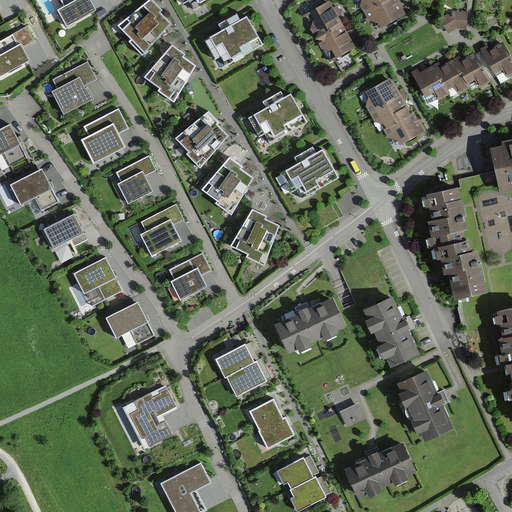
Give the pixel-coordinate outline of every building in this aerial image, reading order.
[(66,27),(94,12),(87,0),(60,0),(65,8),(58,12),(66,27)] [(179,0),(184,7),(189,5),(192,10),(211,0),(179,0)] [(389,0),(364,0),(366,3),(362,6),(366,14),(389,0)] [(394,0),(389,0),(366,14),(371,21),(374,20),(380,29),(403,15),(394,0)] [(134,41),(161,14),(163,11),(158,6),(153,2),(121,28),(134,41)] [(327,3),(306,14),(319,38),(340,26),(327,3)] [(454,13),(443,21),(450,32),(457,28),(467,28),(468,13),(454,13)] [(161,14),(134,41),(131,45),(145,59),(166,34),(174,26),(161,14)] [(263,45),(247,17),(239,22),(236,17),(219,27),(222,31),(204,41),(216,63),(221,60),(224,66),(263,45)] [(340,26),(319,38),(331,61),(353,50),(340,26)] [(0,71),(2,74),(29,60),(21,46),(34,39),(28,29),(0,44),(0,54),(0,55),(0,54),(0,71)] [(490,47),(483,51),(500,76),(507,71),(511,77),(511,52),(508,46),(500,52),(495,55),(490,47)] [(162,89),(184,60),(186,57),(182,54),(174,49),(148,79),(162,89)] [(457,62),(471,86),(482,79),(487,86),(493,82),(477,58),(472,61),(467,65),(463,58),(457,62)] [(184,60),(162,89),(160,92),(176,103),(189,81),(196,68),(184,60)] [(88,62),(55,79),(58,86),(53,89),(65,111),(92,97),(85,83),(96,77),(88,62)] [(471,86),(457,62),(451,66),(446,69),(442,62),(434,67),(451,93),(461,86),(464,90),(471,86)] [(451,93),(434,67),(429,70),(427,72),(423,66),(412,73),(429,100),(440,93),(443,98),(451,93)] [(388,81),(366,94),(377,112),(399,98),(388,81)] [(307,121),(290,92),(285,95),(283,92),(265,102),(267,105),(248,116),(259,136),(264,133),(270,142),(307,121)] [(399,98),(377,112),(388,130),(410,116),(399,98)] [(119,109),(85,125),(89,134),(83,137),(94,160),(125,145),(118,131),(127,126),(119,109)] [(188,150),(217,126),(219,123),(214,118),(207,112),(176,139),(188,150)] [(410,116),(388,130),(399,148),(421,134),(410,116)] [(0,164),(2,169),(27,156),(11,124),(0,128),(0,164)] [(217,126),(188,150),(185,154),(200,168),(221,142),(226,135),(217,126)] [(511,144),(495,148),(504,189),(511,187),(511,144)] [(340,174),(323,145),(280,169),(291,188),(296,185),(302,195),(340,174)] [(149,154),(118,170),(122,179),(119,181),(129,201),(153,189),(145,173),(155,168),(149,154)] [(224,202),(246,171),(248,169),(242,165),(235,160),(209,191),(224,202)] [(43,212),(60,204),(43,170),(12,185),(22,205),(36,198),(43,212)] [(246,171),(224,202),(222,205),(237,216),(251,190),(258,179),(246,171)] [(8,183),(0,187),(0,190),(8,205),(17,201),(8,183)] [(438,249),(444,248),(468,241),(454,188),(424,196),(438,249)] [(141,233),(152,254),(182,240),(174,224),(183,219),(176,205),(142,223),(146,230),(141,233)] [(250,253),(266,220),(267,216),(261,213),(252,210),(234,246),(250,253)] [(90,246),(74,213),(45,226),(54,245),(69,238),(76,252),(90,246)] [(266,220),(250,253),(248,258),(266,265),(275,241),(281,225),(266,220)] [(475,239),(468,241),(444,248),(458,300),(489,292),(475,239)] [(172,278),(182,298),(206,285),(201,275),(210,271),(201,254),(170,269),(174,277),(172,278)] [(123,289),(105,255),(74,271),(85,291),(99,284),(106,298),(123,289)] [(396,298),(367,311),(392,367),(421,354),(396,298)] [(155,336),(139,302),(108,317),(117,337),(132,330),(138,343),(155,336)] [(511,303),(498,307),(511,365),(511,364),(511,303)] [(334,304),(278,328),(290,356),(346,332),(334,304)] [(227,376),(260,359),(250,340),(216,357),(226,377),(227,376)] [(237,396),(272,378),(262,358),(260,359),(227,376),(237,396)] [(427,372),(399,384),(423,440),(451,428),(427,372)] [(177,405),(166,383),(123,405),(145,448),(173,434),(162,412),(177,405)] [(259,426),(284,414),(275,395),(250,407),(259,426)] [(360,407),(343,415),(348,427),(366,419),(360,407)] [(268,445),(293,433),(284,414),(259,426),(268,445)] [(404,445),(347,470),(360,498),(417,473),(404,445)] [(288,488),(314,474),(304,454),(277,468),(288,488)] [(209,480),(201,462),(163,481),(178,511),(199,511),(205,509),(195,487),(209,480)] [(298,508),(325,494),(314,474),(288,488),(298,508)]
